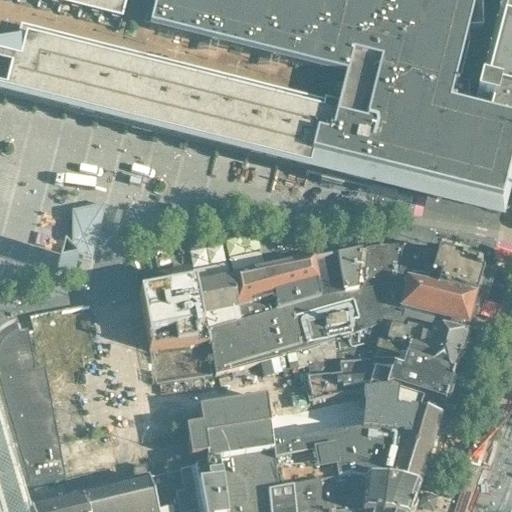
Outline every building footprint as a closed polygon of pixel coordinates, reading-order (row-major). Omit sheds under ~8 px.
[(0,0),(0,100),(105,127),(320,181),(319,185),(341,191),(342,186),(344,187),(411,204),(412,201),(408,200),(410,192),(485,210),(498,213),(498,211),(511,157),(511,131),(493,127),(486,125),(467,121),(468,87),(457,85),(463,61),(467,58),(466,35),(481,35),(479,0),(155,0),(153,11),(155,12),(149,38),(146,37),(142,54),(125,50),(115,47),(119,31),(116,30),(123,3),(126,4),(126,0),(0,0)] [(478,92),(474,108),(490,112),(486,125),(493,127),(511,131),(511,0),(488,0),(489,11),(502,11),(480,92),(478,92)] [(81,216),(71,257),(91,262),(101,221),(81,216)] [(364,252),(362,292),(392,285),(404,288),(405,283),(406,281),(474,299),(475,298),(475,297),(477,298),(477,299),(486,301),(487,300),(486,300),(494,274),(495,274),(495,273),(488,271),(482,261),(484,258),(483,257),(482,259),(454,250),(454,249),(453,249),(451,254),(452,255),(451,257),(437,253),(426,250),(425,274),(401,272),(402,248),(388,250),(364,252)] [(425,274),(426,250),(402,248),(401,272),(425,274)] [(343,296),(358,293),(360,254),(361,254),(360,253),(336,258),(343,296)] [(57,273),(75,269),(61,255),(57,273)] [(392,285),(362,292),(358,293),(343,296),(336,258),(312,263),(320,300),(280,312),(241,323),(208,333),(209,341),(213,365),(215,378),(294,357),(346,340),(384,323),(432,334),(433,330),(450,335),(464,339),(464,338),(463,338),(465,329),(466,330),(474,299),(406,281),(405,283),(404,288),(392,285)] [(312,263),(272,271),(280,312),(320,300),(312,263)] [(241,323),(280,312),(272,271),(231,279),(237,309),(238,311),(239,311),(241,323)] [(237,309),(231,279),(193,287),(200,325),(206,324),(208,333),(241,323),(239,311),(238,311),(237,309)] [(200,325),(193,287),(138,298),(149,352),(149,353),(209,341),(208,333),(206,324),(200,325)] [(125,301),(34,320),(65,487),(131,473),(135,457),(156,452),(125,301)] [(405,348),(457,362),(464,339),(450,335),(433,330),(432,334),(384,323),(346,340),(294,357),(297,371),(337,363),(336,355),(378,347),(378,345),(404,351),(405,348)] [(0,426),(19,490),(64,482),(43,373),(34,374),(26,334),(16,337),(14,331),(7,333),(0,337),(0,426)] [(452,379),(452,378),(457,362),(405,348),(404,351),(378,345),(378,347),(336,355),(337,363),(297,371),(299,384),(305,383),(326,380),(341,379),(339,367),(372,365),(396,373),(398,364),(423,372),(452,379)] [(326,380),(305,383),(310,408),(313,406),(346,398),(390,393),(442,408),(454,412),(463,382),(452,379),(423,372),(398,364),(396,373),(372,365),(339,367),(341,379),(326,380)] [(399,448),(429,455),(429,454),(440,458),(450,423),(439,420),(439,419),(438,419),(442,408),(390,393),(346,398),(313,406),(310,408),(341,400),(360,398),(361,413),(348,415),(347,408),(291,419),(290,416),(271,420),(273,426),(270,427),(274,448),(277,447),(332,435),(333,437),(361,432),(397,437),(395,444),(400,445),(399,448)] [(274,448),(270,427),(273,426),(271,420),(269,421),(265,401),(198,412),(200,429),(185,432),(186,438),(187,445),(189,461),(205,459),(206,467),(216,465),(218,473),(224,501),(224,511),(267,511),(266,494),(275,492),(273,460),(272,453),(278,451),(277,447),(274,448)] [(272,453),(273,460),(331,453),(331,457),(336,457),(336,454),(356,456),(373,458),(383,460),(424,470),(429,455),(399,448),(400,445),(395,444),(397,437),(361,432),(333,437),(332,435),(277,447),(278,451),(272,453)] [(418,492),(424,470),(383,460),(373,458),(356,456),(336,454),(336,457),(331,457),(331,453),(273,460),(275,492),(291,490),(315,487),(351,481),(380,484),(417,492),(418,492)] [(224,511),(224,501),(218,473),(216,465),(206,467),(195,470),(201,511),(224,511)] [(108,492),(113,511),(154,511),(147,482),(144,469),(134,471),(133,472),(136,485),(108,492)] [(201,511),(195,470),(147,482),(154,511),(201,511)] [(351,481),(315,487),(318,511),(410,511),(414,502),(414,500),(417,492),(380,484),(351,481)] [(318,511),(315,487),(291,490),(292,511),(318,511)] [(292,511),(291,490),(275,492),(266,494),(267,511),(292,511)] [(113,511),(108,492),(83,498),(87,511),(113,511)] [(87,511),(83,498),(56,504),(57,511),(87,511)]
